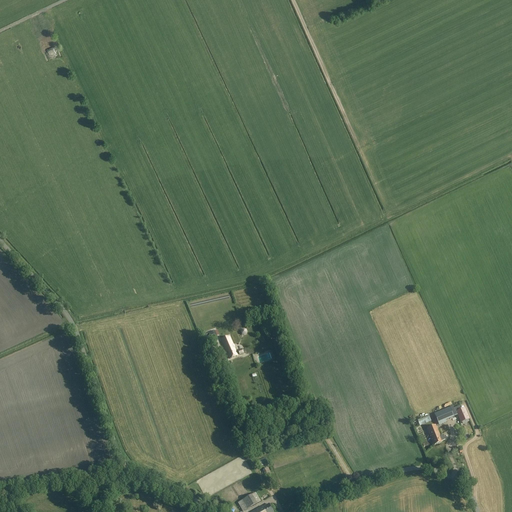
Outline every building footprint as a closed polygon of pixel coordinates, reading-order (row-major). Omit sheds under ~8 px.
[(217,330),(215,331),(206,335),(208,339),(217,336),(216,334),(218,333),(217,330)] [(237,356),(229,337),(222,340),(230,359),(237,356)] [(280,358),(284,357),(280,343),(275,345),(280,358)] [(454,417),(450,408),(434,414),(438,424),(454,417)] [(456,408),(454,409),(455,413),(457,413),(461,423),(469,419),(464,408),(457,411),(456,408)] [(434,445),(442,442),(436,425),(427,429),(430,437),(431,437),(432,440),(434,445)] [(243,511),(261,502),(256,493),(238,503),(242,511),(243,511)]
